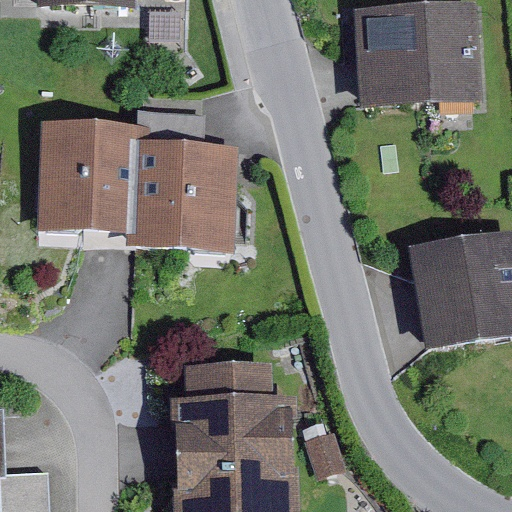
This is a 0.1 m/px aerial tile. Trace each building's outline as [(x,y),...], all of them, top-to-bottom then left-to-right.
[(38,0),(39,24),(136,24),(135,0),(38,0)] [(361,125),(486,118),(479,17),(355,24),(358,83),(361,125)] [(134,139),(38,136),(35,250),(132,253),(132,267),(235,270),(238,163),(206,162),(207,122),(134,120),(134,139)] [(417,319),(425,369),(511,353),(511,246),(408,264),(417,319)] [(174,506),(174,511),(300,511),(300,482),(295,482),(293,432),(298,432),(298,414),(276,415),(275,379),(186,382),(187,418),(171,418),(172,449),(176,449),(178,506),(174,506)] [(0,488),(8,488),(6,420),(0,419),(0,488)] [(305,450),(318,488),(347,478),(333,440),(305,450)] [(9,464),(11,511),(60,511),(58,462),(9,464)]
